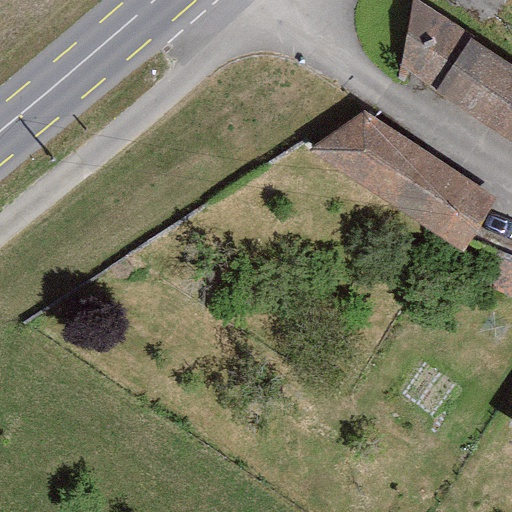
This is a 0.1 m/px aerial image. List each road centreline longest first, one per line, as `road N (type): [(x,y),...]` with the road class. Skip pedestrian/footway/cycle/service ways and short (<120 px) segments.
road 1 (track): [(266,0),(511,171)]
road 2 (secondary): [(138,0),(0,117)]
